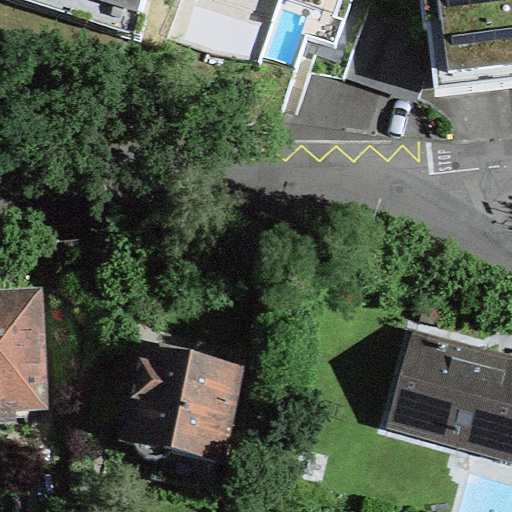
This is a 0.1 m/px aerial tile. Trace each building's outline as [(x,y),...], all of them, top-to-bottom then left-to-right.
[(67,0),(139,22),(146,0),(67,0)] [(422,34),(426,34),(429,64),(435,99),(511,89),(511,0),(419,0),(422,29),(422,34)] [(404,24),(365,12),(344,77),(352,79),(381,89),(404,24)] [(417,102),(429,64),(426,34),(422,34),(422,29),(404,23),(404,24),(381,89),(417,102)] [(355,257),(358,239),(303,228),(299,246),(355,257)] [(0,305),(0,403),(11,403),(11,411),(40,409),(35,304),(0,305)] [(414,336),(393,411),(511,443),(511,363),(440,343),(414,336)] [(134,446),(138,455),(146,460),(156,462),(152,480),(213,492),(238,374),(155,357),(144,355),(126,444),(134,446)]
